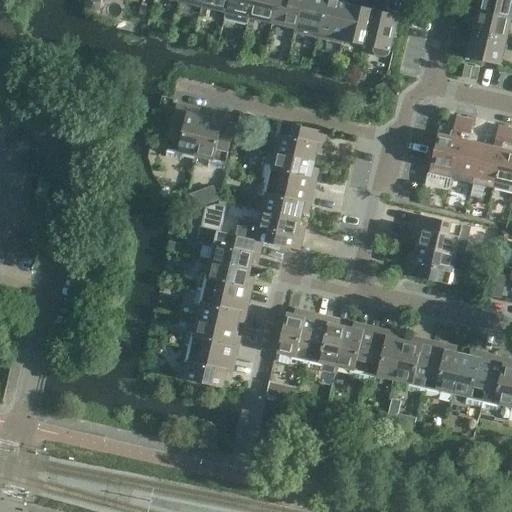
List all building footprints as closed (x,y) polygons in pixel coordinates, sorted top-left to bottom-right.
[(225,12),(228,0),(203,0),(202,7),(225,12)] [(249,18),(252,0),(228,0),(225,12),(224,20),(247,26),(249,18)] [(272,23),(277,0),(252,0),(249,18),(272,23)] [(296,29),(302,0),(277,0),(272,23),(295,29),(296,29)] [(318,38),(326,0),(302,0),(296,29),(295,29),(294,33),(318,38)] [(343,40),(351,6),(338,2),(338,0),(326,0),(318,38),(342,44),(343,40)] [(366,45),(376,0),(364,0),(363,8),(351,6),(343,40),(366,45)] [(387,0),(376,0),(366,45),(374,47),(373,48),(373,49),(373,50),(374,51),(374,52),(374,53),(375,55),(376,55),(377,56),(378,57),(379,57),(381,57),(382,57),(383,57),(384,57),(385,56),(387,55),(388,54),(388,53),(389,52),(389,51),(390,51),(398,16),(385,13),(387,0)] [(511,18),(511,15),(511,0),(479,0),(477,10),(511,18)] [(506,42),(511,18),(477,10),(472,34),(506,42)] [(501,66),(506,42),(472,34),(466,58),(501,66)] [(462,78),(476,81),(479,68),(465,65),(462,78)] [(66,93),(65,94),(63,106),(77,110),(80,96),(66,93)] [(196,156),(205,117),(192,114),(193,110),(176,106),(164,157),(166,157),(180,160),(180,161),(181,161),(183,153),(194,155),(196,156)] [(240,115),(235,134),(246,137),(251,118),(240,115)] [(218,120),(205,117),(196,156),(194,155),(193,159),(197,160),(198,156),(209,159),(207,167),(208,167),(223,170),(223,171),(224,171),(236,120),(219,116),(218,120)] [(462,132),(465,119),(457,117),(453,130),(462,132)] [(474,121),(465,119),(462,132),(471,134),(474,121)] [(278,139),(276,150),(275,152),(314,161),(317,148),(321,149),(325,132),(274,121),(274,122),(271,136),(270,136),(270,137),(278,139)] [(504,142),(507,128),(499,126),(495,140),(504,142)] [(511,193),(511,151),(511,145),(511,129),(507,128),(504,142),(502,149),(493,189),(511,193)] [(451,179),(460,139),(438,134),(429,174),(451,179)] [(472,184),(481,144),(460,139),(451,179),(472,184)] [(493,189),(502,149),(481,144),(472,184),(493,189)] [(311,174),(314,161),(275,152),(276,150),(272,149),(271,153),(275,154),(272,165),(264,163),(264,165),(261,180),(311,191),(315,175),(311,174)] [(308,207),(311,191),(261,180),(257,195),(257,194),(257,195),(265,197),(262,209),(262,211),(301,220),(304,207),(308,207)] [(190,195),(195,208),(218,200),(213,187),(190,195)] [(298,233),(301,220),(262,211),(262,209),(258,208),(258,211),(261,212),(259,224),(250,222),(250,223),(251,223),(247,238),(261,241),(298,250),(302,234),(298,233)] [(419,233),(416,246),(455,255),(455,257),(459,258),(459,254),(456,253),(458,242),(466,244),(467,243),(466,243),(470,228),(470,227),(419,215),(415,232),(419,233)] [(257,258),(261,241),(247,238),(210,230),(209,231),(210,231),(206,245),(206,246),(214,248),(211,259),(211,261),(250,270),(253,257),(257,258)] [(168,242),(166,253),(181,255),(183,245),(168,242)] [(452,268),(455,257),(455,255),(416,246),(413,259),(409,258),(405,275),(457,287),(457,285),(456,285),(460,271),(460,270),(452,268)] [(247,283),(250,270),(211,261),(211,259),(208,259),(207,262),(211,263),(208,274),(200,273),(199,274),(200,274),(196,289),(247,300),(251,284),(247,283)] [(488,296),(501,299),(506,275),(493,273),(488,296)] [(243,316),(247,300),(196,289),(193,304),(192,305),(201,306),(198,318),(197,320),(236,329),(239,316),(243,316)] [(305,367),(317,317),(301,313),(300,317),(286,314),(276,360),(278,361),(280,353),(291,356),(289,364),(290,364),(305,367)] [(233,342),(236,329),(197,320),(198,318),(194,317),(193,320),(197,321),(194,333),(186,331),(186,332),(183,347),(234,359),(237,343),(233,342)] [(336,366),(345,327),(332,324),(333,320),(317,317),(305,367),(320,371),(321,371),(323,363),(335,366),(336,366)] [(364,381),(375,330),(359,326),(358,330),(345,327),(336,366),(335,366),(334,370),(337,370),(338,367),(350,369),(348,378),(349,378),(349,377),(364,381)] [(395,380),(404,341),(391,338),(392,334),(375,330),(364,381),(379,384),(379,385),(380,385),(382,377),(393,379),(395,380)] [(422,394),(434,344),(418,340),(417,344),(404,341),(395,380),(393,379),(392,383),(396,384),(397,380),(408,383),(406,391),(407,391),(422,394)] [(453,393),(462,354),(449,351),(450,347),(434,344),(422,394),(437,398),(438,398),(440,390),(452,393),(453,393)] [(230,375),(234,359),(183,347),(179,362),(179,363),(187,365),(184,376),(177,375),(176,377),(223,388),(226,374),(230,375)] [(481,408),(492,357),(476,354),(475,357),(462,354),(453,393),(452,393),(451,397),(454,397),(455,394),(467,396),(465,405),(466,405),(481,408)] [(511,407),(511,405),(511,365),(508,365),(509,361),(492,357),(481,408),(496,411),(496,412),(497,412),(499,404),(510,406),(511,407)] [(296,402),(299,389),(269,382),(266,396),(295,403),(296,402)] [(391,399),(386,422),(414,429),(416,418),(398,414),(401,401),(391,399)]
